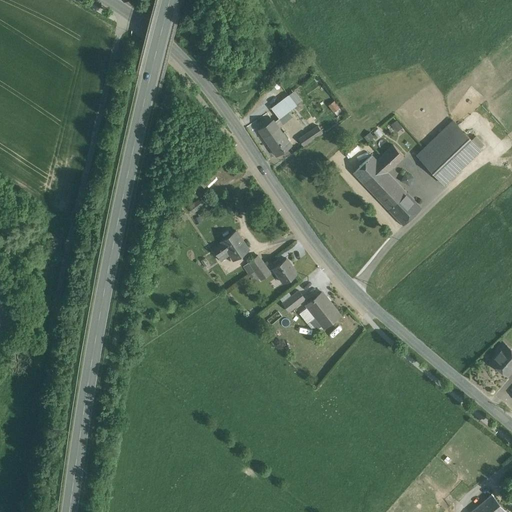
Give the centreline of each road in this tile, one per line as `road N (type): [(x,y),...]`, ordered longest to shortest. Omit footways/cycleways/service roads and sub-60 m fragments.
road 1 (tertiary): [(105,0),(179,60),(220,107),(353,288),(511,428)]
road 2 (primary): [(169,0),(114,231),(67,511)]
